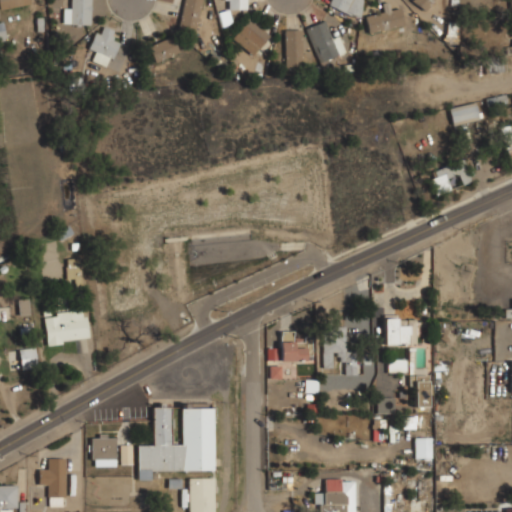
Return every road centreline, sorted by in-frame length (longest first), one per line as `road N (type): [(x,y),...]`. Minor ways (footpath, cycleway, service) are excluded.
road 1 (tertiary): [(511,190),(173,347),(0,449)]
road 2 (residential): [(247,315),(251,511)]
